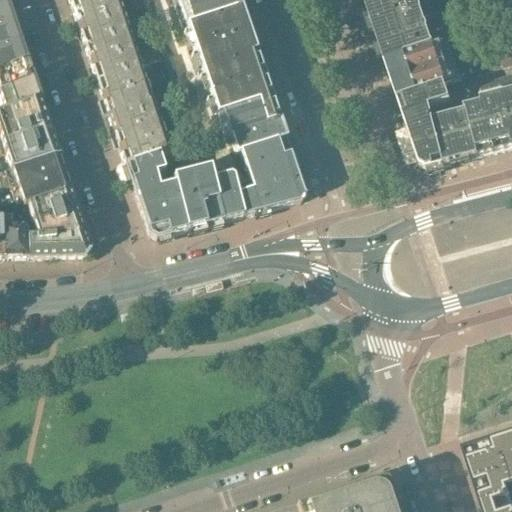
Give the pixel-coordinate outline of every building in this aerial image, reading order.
[(66,0),(71,14),(114,0),(66,0)] [(116,0),(114,0),(71,14),(77,31),(122,16),(116,0)] [(128,0),(134,14),(142,11),(137,0),(128,0)] [(170,0),(173,8),(197,0),(170,0)] [(235,0),(197,0),(173,8),(176,17),(187,13),(191,26),(239,11),(235,0)] [(362,0),(365,8),(369,20),(375,38),(379,50),(385,67),(442,47),(439,39),(430,42),(423,22),(431,19),(430,16),(429,11),(426,4),(417,6),(415,0),(362,0)] [(0,29),(12,26),(5,4),(0,5),(0,29)] [(239,11),(191,26),(180,30),(184,39),(194,36),(198,49),(188,52),(191,62),(202,59),(206,72),(254,56),(239,11)] [(122,16),(77,31),(83,48),(128,33),(122,16)] [(0,53),(19,47),(12,26),(0,29),(0,53)] [(128,33),(83,48),(89,66),(133,51),(128,33)] [(460,83),(457,72),(451,56),(448,45),(442,47),(385,67),(397,103),(445,88),(454,86),(460,83)] [(0,75),(26,67),(19,47),(0,53),(0,75)] [(133,51),(89,66),(95,84),(139,69),(147,67),(144,59),(137,62),(133,51)] [(156,55),(144,59),(147,67),(159,63),(156,55)] [(254,56),(206,72),(196,75),(200,84),(210,81),(214,95),(204,98),(207,108),(217,105),(221,117),(270,101),(254,56)] [(511,56),(478,66),(473,67),(476,79),(511,68),(511,56)] [(26,67),(0,75),(0,95),(32,85),(26,67)] [(139,69),(95,84),(101,101),(145,87),(139,69)] [(32,85),(0,95),(0,101),(5,116),(39,105),(32,85)] [(145,87),(101,101),(106,118),(150,103),(145,87)] [(451,105),(448,98),(445,88),(397,103),(402,119),(451,105)] [(511,152),(511,97),(481,106),(482,109),(466,114),(466,116),(478,161),(511,152)] [(162,101),(171,133),(182,130),(172,98),(162,101)] [(270,101),(221,117),(212,120),(215,130),(225,127),(229,140),(278,124),(270,101)] [(466,116),(466,114),(463,102),(451,105),(402,119),(420,171),(427,174),(478,161),(466,116)] [(156,121),(150,103),(106,118),(112,136),(156,121)] [(5,116),(0,117),(0,145),(10,175),(57,159),(39,105),(5,116)] [(156,121),(112,136),(118,153),(162,138),(156,121)] [(278,124),(229,140),(223,142),(232,168),(240,166),(243,176),(290,160),(278,124)] [(162,138),(118,153),(124,171),(157,160),(175,153),(172,144),(164,146),(162,138)] [(10,175),(0,177),(0,210),(1,210),(19,206),(21,210),(26,209),(69,195),(57,159),(10,175)] [(162,179),(157,160),(124,171),(148,241),(155,245),(186,237),(174,190),(156,195),(153,181),(162,179)] [(220,163),(224,176),(232,173),(228,160),(220,163)] [(290,160),(243,176),(247,186),(241,187),(245,197),(296,180),(290,160)] [(242,222),(233,190),(231,181),(229,179),(217,182),(214,172),(207,174),(207,172),(200,175),(201,179),(181,185),(179,180),(172,182),(174,190),(186,237),(242,222)] [(296,180),(245,197),(241,187),(233,190),(242,222),(299,207),(303,200),(296,180)] [(69,195),(26,209),(31,227),(75,213),(69,195)] [(75,213),(31,227),(35,241),(83,237),(75,213)] [(8,220),(1,220),(2,264),(23,263),(24,243),(24,237),(19,231),(9,231),(8,220)] [(24,243),(23,263),(31,263),(32,263),(34,263),(41,263),(85,261),(89,255),(83,237),(35,241),(24,243)] [(489,285),(511,279),(511,252),(483,260),(489,285)] [(511,511),(511,438),(461,455),(479,511),(511,511)] [(395,511),(390,494),(389,493),(388,491),(386,489),(385,488),(383,487),(381,487),(379,487),(377,487),(375,487),(318,506),(298,511),(395,511)]
